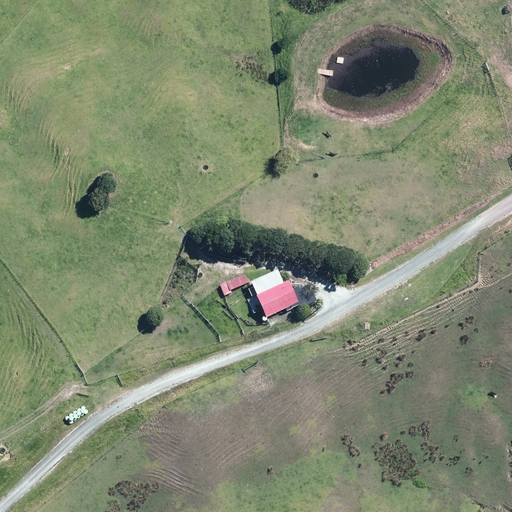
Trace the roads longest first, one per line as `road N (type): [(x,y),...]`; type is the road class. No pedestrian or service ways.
road 1 (track): [(324,321),(145,386),(85,426),(0,504)]
road 2 (residential): [(324,321),(511,200)]
